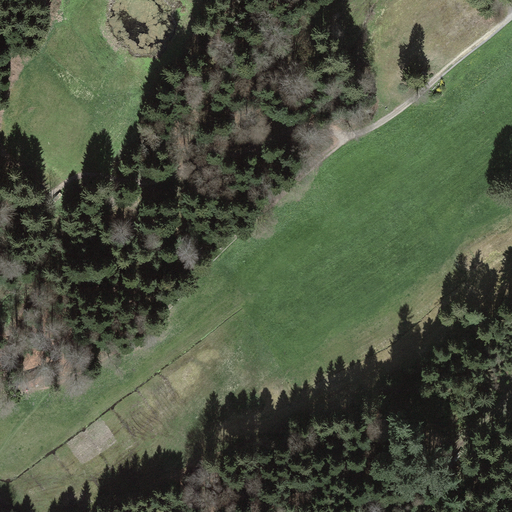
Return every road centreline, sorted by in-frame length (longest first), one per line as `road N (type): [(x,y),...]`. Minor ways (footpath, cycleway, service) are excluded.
road 1 (track): [(511,17),(392,115),(343,139),(276,192),(140,330)]
road 2 (track): [(0,232),(80,177),(159,180),(296,129),(334,129),(343,139)]
road 3 (track): [(336,511),(511,381)]
